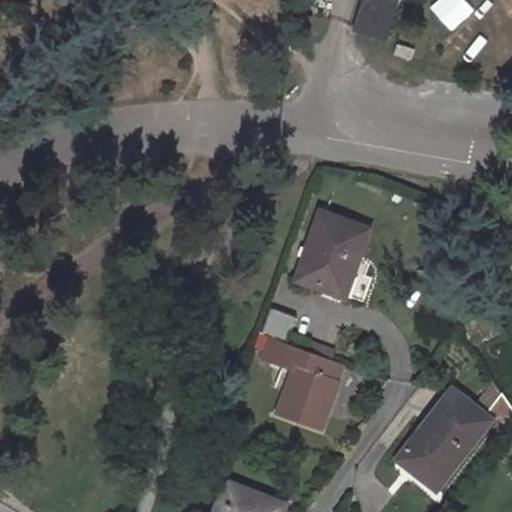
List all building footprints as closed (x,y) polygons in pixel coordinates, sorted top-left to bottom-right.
[(387,41),(399,0),(361,0),(354,25),(353,31),(387,41)] [(415,49),(397,44),(394,55),(412,60),(415,49)] [(367,230),(321,214),(298,278),(363,301),(371,277),(352,271),(367,230)] [(287,340),(296,315),(271,306),(262,331),(287,340)] [(291,371),(275,415),(322,432),(340,380),(338,379),(344,363),(330,358),(310,351),(259,333),(254,347),(262,350),(259,359),(291,371)] [(314,342),(310,351),(330,358),(333,350),(314,342)] [(482,400),(491,407),(501,394),(501,393),(493,386),(482,400)] [(419,476),(436,490),(491,419),(452,388),(405,449),(426,466),(419,476)] [(491,407),(489,410),(502,419),(501,394),(491,407)] [(397,459),(419,476),(426,466),(405,449),(397,459)] [(213,511),(282,511),(286,504),(226,481),(213,511)]
